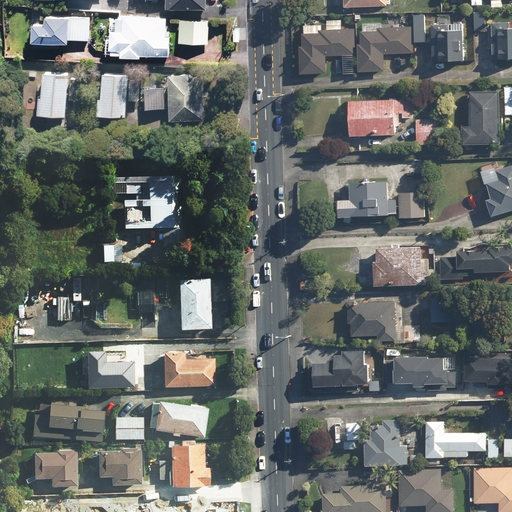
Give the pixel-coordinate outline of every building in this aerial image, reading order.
[(170,14),(128,11),(128,14),(121,13),(121,18),(117,18),(115,44),(117,45),(117,50),(127,51),(126,52),(145,54),(146,50),(173,52),(174,34),(172,34),(173,29),(169,28),(170,14)] [(488,11),(477,11),(478,30),(489,30),(488,11)] [(51,19),(39,18),(38,37),(73,39),(73,37),(92,38),(93,15),(52,12),(51,19)] [(428,14),(417,14),(418,42),(429,42),(428,14)] [(211,18),(182,17),(181,41),(210,42),(211,18)] [(511,20),(497,21),(498,58),(511,57),(511,20)] [(467,22),(437,23),(438,61),(468,60),(467,22)] [(382,29),(365,30),(365,43),(363,43),(364,70),(389,70),(388,53),(416,52),(416,25),(382,26),(382,29)] [(324,32),(307,32),(307,45),(305,45),(306,73),(330,72),(330,55),(358,54),(358,28),(324,29),(324,32)] [(72,70),(47,69),(46,93),(43,92),(42,110),(71,111),(72,70)] [(206,69),(173,70),(175,116),(208,114),(206,69)] [(131,71),(106,70),(105,94),(102,94),(102,111),(130,112),(131,71)] [(140,77),(133,77),(132,98),(148,99),(148,106),(170,107),(171,83),(160,82),(161,70),(141,70),(140,77)] [(504,89),(475,90),(476,125),(469,125),(469,143),(505,142),(504,89)] [(405,98),(356,99),(356,134),(402,133),(401,124),(405,124),(405,117),(416,117),(416,96),(405,96),(405,98)] [(445,118),(420,119),(421,144),(445,143),(445,118)] [(497,196),(491,198),(496,214),(511,208),(511,165),(500,169),(503,177),(492,181),(497,196)] [(182,172),(115,177),(116,192),(130,191),(130,192),(145,191),(145,194),(138,195),(139,199),(126,199),(128,227),(166,225),(167,247),(187,245),(182,172)] [(356,197),(344,197),(344,214),(400,212),(399,198),(393,198),(392,178),(375,177),(355,180),(355,182),(349,183),(349,196),(355,195),(356,197)] [(427,190),(401,191),(402,217),(428,216),(427,190)] [(493,246),(463,247),(464,255),(444,256),(444,276),(466,276),(465,265),(481,264),(481,269),(511,268),(511,242),(492,243),(493,246)] [(425,244),(382,245),(382,258),(380,258),(381,282),(433,281),(432,257),(426,257),(425,244)] [(158,274),(138,274),(138,304),(158,304),(158,274)] [(214,276),(184,277),(184,284),(180,284),(180,299),(185,298),(185,328),(215,327),(215,300),(231,300),(231,279),(214,279),(214,276)] [(74,296),(59,295),(58,320),(73,321),(74,296)] [(467,295),(434,296),(435,321),(468,320),(467,295)] [(399,299),(353,301),(353,321),(356,321),(356,333),(382,332),(383,338),(400,338),(399,299)] [(144,341),(121,341),(121,367),(144,367),(144,341)] [(323,360),(323,384),(377,383),(377,361),(372,361),(372,348),(350,348),(351,354),(341,355),(341,360),(323,360)] [(190,350),(168,351),(169,385),(218,384),(218,357),(190,358),(190,350)] [(511,355),(471,353),(470,377),(494,378),(494,380),(509,381),(509,379),(511,378),(511,355)] [(115,357),(78,358),(79,388),(116,388),(115,357)] [(212,407),(163,399),(163,401),(157,400),(153,426),(159,427),(159,429),(208,436),(212,407)] [(53,414),(38,413),(36,433),(106,441),(109,409),(89,407),(90,404),(55,400),(53,414)] [(147,416),(119,415),(118,438),(146,439),(147,416)] [(376,437),(370,437),(371,463),(412,461),(411,443),(406,443),(405,417),(387,418),(388,422),(376,423),(376,437)] [(448,419),(430,419),(431,455),(472,454),(472,448),(490,448),(490,455),(503,455),(502,438),(491,438),(491,430),(449,430),(448,419)] [(368,439),(369,423),(348,422),(346,448),(359,448),(360,438),(368,439)] [(185,444),(175,444),(176,486),(213,484),(215,475),(212,466),(212,457),(208,457),(208,443),(198,443),(198,439),(185,440),(185,444)] [(125,448),(103,448),(104,475),(116,475),(116,483),(146,483),(145,448),(141,448),(141,446),(125,447),(125,448)] [(61,450),(39,450),(40,477),(56,476),(56,485),(81,485),(81,450),(77,450),(77,448),(61,448),(61,450)] [(172,460),(162,460),(162,480),(171,480),(172,460)] [(511,465),(476,467),(478,501),(503,500),(504,509),(511,508),(511,465)] [(445,466),(402,468),(404,504),(430,503),(431,511),(460,510),(459,486),(446,487),(445,466)] [(345,491),(327,492),(327,511),(390,511),(389,482),(383,483),(382,478),(370,478),(371,483),(345,485),(345,491)] [(216,511),(216,494),(187,495),(187,511),(216,511)]
